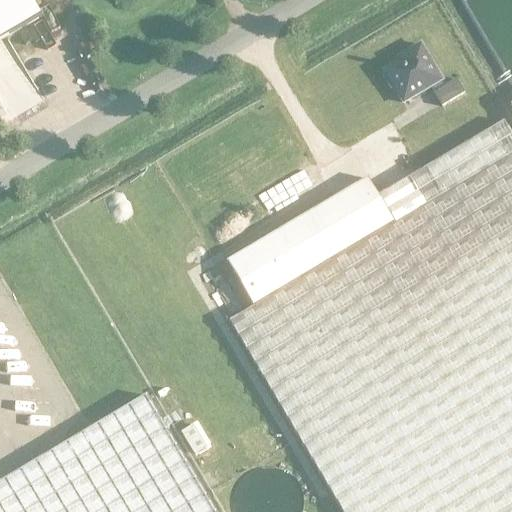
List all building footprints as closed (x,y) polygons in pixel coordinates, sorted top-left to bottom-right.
[(0,0),(0,32),(5,41),(43,18),(32,0),(0,0)] [(421,45),(407,53),(406,52),(396,57),(399,62),(385,71),(387,75),(384,76),(391,89),(394,87),(404,103),(435,85),(438,91),(434,93),(442,107),(465,93),(457,80),(445,87),(441,81),(442,80),(421,45)] [(379,196),(395,223),(230,322),(342,511),(511,511),(511,135),(504,122),(379,196)] [(393,222),(367,178),(229,260),(255,304),(393,222)] [(121,223),(91,241),(116,284),(135,273),(140,282),(164,268),(142,231),(130,238),(121,223)] [(0,511),(214,511),(145,395),(0,481),(0,511)] [(300,488),(297,482),(296,481),(292,476),(286,472),(279,469),(271,468),(263,468),(255,470),(248,474),(242,479),(238,485),(236,491),(234,497),(234,505),(234,511),(302,511),(303,511),(304,503),(303,495),(300,488)]
